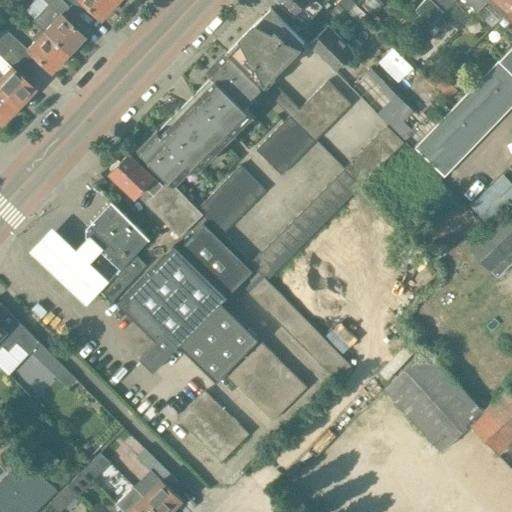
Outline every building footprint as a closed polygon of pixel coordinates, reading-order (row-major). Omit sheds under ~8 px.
[(70,22),(77,14),(62,0),(37,0),(24,14),(42,30),(65,52),(83,34),(70,22)] [(99,18),(115,0),(62,0),(77,14),(85,5),(99,18)] [(324,5),(318,0),(281,0),(306,23),(324,5)] [(380,0),(365,0),(362,4),(373,14),(384,3),(380,0)] [(455,0),(424,0),(417,8),(432,23),(443,13),(455,0)] [(476,10),(486,0),(455,0),(443,13),(459,28),(476,10)] [(503,15),(508,11),(511,5),(511,0),(486,0),(476,10),(492,26),(497,22),(503,15)] [(331,12),(341,22),(349,13),(339,4),(331,12)] [(511,5),(508,11),(503,15),(497,22),(511,36),(511,5)] [(367,15),(356,6),(348,14),(359,24),(367,15)] [(256,22),(227,51),(261,85),(290,56),(305,40),(271,7),(256,22)] [(329,23),(309,43),(336,70),(356,51),(355,50),(329,23)] [(7,30),(0,36),(0,39),(28,66),(36,58),(49,70),(65,52),(42,30),(26,48),(7,30)] [(402,31),(396,38),(404,46),(410,40),(402,31)] [(426,50),(414,38),(406,47),(417,59),(426,50)] [(20,74),(28,66),(0,39),(0,55),(10,65),(2,74),(0,72),(0,89),(16,105),(34,86),(20,74)] [(511,45),(448,112),(415,146),(446,176),(511,106),(511,45)] [(158,128),(139,148),(170,178),(188,161),(198,172),(232,140),(256,116),(245,103),(262,86),(261,85),(227,51),(208,70),(216,78),(193,102),(162,133),(158,128)] [(415,146),(448,112),(432,96),(416,111),(372,67),(352,86),(414,148),(415,146)] [(435,70),(428,78),(435,84),(442,77),(435,70)] [(457,89),(444,77),(436,85),(448,98),(457,89)] [(328,79),(319,88),(327,96),(336,87),(336,86),(328,79)] [(281,103),(288,96),(279,86),(271,94),(281,103)] [(327,96),(343,112),(352,103),(336,87),(327,96)] [(319,88),(317,91),(310,97),(318,105),(327,96),(319,88)] [(0,122),(16,105),(0,89),(0,122)] [(290,113),(298,105),(288,96),(281,103),(290,113)] [(343,112),(327,96),(318,105),(334,121),(340,115),(343,112)] [(308,99),(300,107),(308,115),(309,114),(318,105),(310,97),(308,99)] [(300,107),(298,105),(290,113),(291,113),(293,115),(299,122),(300,123),(308,115),(300,107)] [(325,130),(332,123),(334,121),(318,105),(309,114),(325,130)] [(290,114),(285,120),(293,128),(299,122),(293,115),(291,113),(290,114)] [(317,139),(324,131),(325,130),(309,114),(308,115),(300,123),(317,139)] [(285,120),(279,125),(288,134),(291,131),(293,128),(285,120)] [(293,128),(291,131),(308,147),(315,140),(316,139),(317,139),(300,123),(299,122),(293,128)] [(393,152),(405,140),(387,123),(377,135),(393,152)] [(282,139),(288,134),(279,125),(274,131),(282,139)] [(274,131),(268,137),(276,145),(282,139),(274,131)] [(282,139),(299,156),(308,147),(291,131),(288,134),(282,139)] [(385,160),(393,152),(377,135),(368,143),(385,160)] [(274,148),(276,145),(268,137),(262,142),(271,151),(274,148)] [(276,145),(274,148),(291,165),(299,156),(282,139),(276,145)] [(271,151),(262,142),(257,148),(265,157),(271,151)] [(385,160),(368,143),(360,152),(377,169),(385,160)] [(282,173),(291,165),(274,148),(271,151),(265,157),(282,173)] [(113,169),(110,171),(136,197),(145,187),(156,177),(130,151),(121,161),(118,158),(110,166),(113,169)] [(369,177),(377,169),(360,152),(352,160),(369,177)] [(360,186),(369,177),(352,160),(343,169),(360,186)] [(241,165),(233,173),(238,178),(246,170),(241,165)] [(352,194),(360,186),(343,169),(335,177),(352,194)] [(238,178),(241,182),(243,183),(251,175),(246,170),(238,178)] [(235,187),(241,182),(238,178),(233,173),(227,179),(235,187)] [(245,186),(248,188),(256,180),(251,175),(243,183),(245,186)] [(145,187),(153,195),(163,184),(156,177),(145,187)] [(352,194),(335,177),(327,185),(344,202),(352,194)] [(169,179),(163,184),(153,195),(147,202),(181,236),(181,235),(204,214),(169,179)] [(235,187),(227,179),(221,185),(230,193),(233,190),(235,187)] [(248,188),(253,193),(261,185),(256,180),(248,188)] [(233,190),(250,207),(258,198),(253,193),(248,188),(245,186),(243,183),(241,182),(235,187),(233,190)] [(510,199),(495,183),(474,203),(489,219),(510,199)] [(221,185),(216,190),(224,199),(230,193),(221,185)] [(267,190),(261,185),(253,193),(258,198),(267,190)] [(335,211),(344,202),(327,185),(318,194),(335,211)] [(219,204),(224,199),(216,190),(210,196),(219,204)] [(224,199),(241,216),(250,207),(233,190),(230,193),(224,199)] [(327,219),(335,211),(318,194),(310,202),(327,219)] [(210,196),(204,202),(213,210),(216,207),(219,204),(210,196)] [(219,204),(216,207),(233,224),(241,216),(224,199),(219,204)] [(86,228),(86,234),(78,239),(54,217),(30,241),(89,296),(110,272),(92,255),(100,248),(108,256),(121,268),(100,290),(111,301),(144,267),(132,256),(150,238),(112,200),(86,228)] [(207,216),(213,210),(204,202),(199,207),(207,216)] [(319,228),(327,219),(310,202),(302,211),(319,228)] [(213,210),(207,216),(225,233),(233,224),(216,207),(213,210)] [(511,209),(471,248),(498,276),(511,262),(511,209)] [(319,228),(302,211),(293,219),(310,236),(319,228)] [(302,245),(310,236),(293,219),(285,228),(302,245)] [(253,270),(205,222),(180,248),(175,243),(118,301),(157,339),(140,356),(154,370),(180,344),(217,380),(260,338),(223,301),(253,270)] [(302,245),(285,228),(276,236),(293,253),(302,245)] [(285,262),(293,253),(276,236),(268,245),(285,262)] [(285,262),(268,245),(260,253),(277,270),(285,262)] [(251,262),(267,277),(268,279),(277,270),(260,253),(251,262)] [(276,286),(268,279),(267,277),(251,293),(260,302),(276,286)] [(260,302),(268,311),(284,295),(276,286),(260,302)] [(293,303),(284,295),(268,311),(277,319),(293,303)] [(277,319),(285,328),(301,312),(293,303),(277,319)] [(285,328),(294,336),(310,320),(301,312),(285,328)] [(5,330),(0,324),(0,346),(2,344),(8,350),(16,341),(29,353),(31,351),(43,363),(45,361),(55,371),(58,367),(62,371),(66,367),(17,318),(5,330)] [(318,329),(310,320),(294,336),(302,345),(318,329)] [(302,345),(311,353),(327,337),(318,329),(302,345)] [(335,346),(327,337),(311,353),(319,362),(335,346)] [(263,341),(246,358),(255,367),(272,349),(263,341)] [(427,345),(385,387),(443,450),(471,423),(511,463),(511,377),(482,406),(427,345)] [(319,362),(328,371),(344,355),(335,346),(319,362)] [(272,349),(255,367),(263,375),(280,358),(272,349)] [(353,363),(344,355),(328,371),(336,379),(353,363)] [(246,358),(229,375),(238,384),(255,367),(246,358)] [(280,358),(263,375),(272,384),(289,367),(280,358)] [(255,367),(238,384),(247,392),(263,375),(255,367)] [(289,367),(272,384),(281,392),(298,375),(289,367)] [(476,389),(483,397),(500,380),(493,373),(476,389)] [(263,375),(247,392),(255,401),(272,384),(263,375)] [(298,375),(281,392),(290,401),(306,384),(298,375)] [(272,384),(255,401),(264,409),(281,392),(272,384)] [(191,406),(200,414),(214,400),(205,391),(191,406)] [(281,392),(264,409),(273,418),(290,401),(281,392)] [(200,414),(209,423),(223,408),(214,400),(200,414)] [(186,428),(200,414),(191,406),(177,420),(186,428)] [(231,417),(223,408),(209,423),(217,431),(231,417)] [(186,428),(195,437),(209,423),(200,414),(186,428)] [(217,431),(226,440),(240,426),(231,417),(217,431)] [(203,445),(217,431),(209,423),(195,437),(203,445)] [(249,434),(240,426),(226,440),(235,448),(249,434)] [(203,445),(212,454),(226,440),(217,431),(203,445)] [(287,471),(325,511),(402,511),(364,471),(348,486),(339,475),(354,461),(329,433),(287,471)] [(221,463),(235,448),(226,440),(212,454),(221,463)] [(170,511),(183,499),(171,487),(178,480),(161,462),(146,447),(138,455),(160,480),(145,495),(160,511),(170,511)] [(43,451),(33,460),(47,474),(56,464),(43,451)] [(101,452),(88,465),(98,475),(111,462),(101,452)] [(23,455),(0,478),(0,511),(30,511),(55,487),(23,455)] [(92,478),(83,470),(78,475),(87,483),(92,478)] [(68,485),(53,499),(63,509),(77,495),(68,485)] [(126,511),(160,511),(145,495),(135,485),(117,502),(126,511)]
